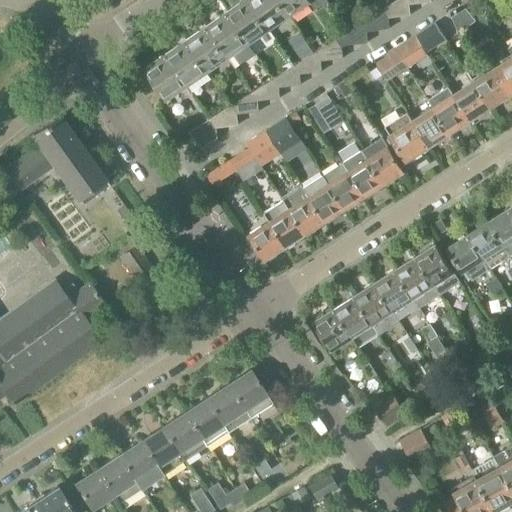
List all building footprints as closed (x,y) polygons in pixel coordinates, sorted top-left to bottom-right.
[(270,30),(255,8),(249,0),(247,0),(228,13),(250,44),(270,30)] [(270,30),(291,16),(279,0),(249,0),(255,8),(270,30)] [(279,0),(291,16),(311,2),(310,0),(279,0)] [(411,15),(410,4),(406,0),(397,0),(383,9),(389,18),(411,15)] [(390,28),(389,18),(383,9),(337,39),(342,46),(368,43),(367,32),(390,28)] [(459,14),(467,28),(475,21),(466,10),(459,14)] [(229,58),(250,44),(228,13),(208,27),(229,58)] [(458,32),(467,28),(459,14),(453,19),(458,32)] [(209,72),(229,58),(208,27),(187,41),(209,72)] [(428,55),(427,54),(418,40),(416,35),(395,49),(396,52),(407,68),(428,55)] [(418,40),(427,54),(435,47),(426,35),(418,40)] [(343,58),(342,46),(337,39),(316,52),(321,60),(343,58)] [(188,86),(209,72),(187,41),(166,55),(188,86)] [(322,71),(321,60),(316,52),(295,66),(300,74),(322,71)] [(396,52),(377,64),(387,80),(407,68),(396,52)] [(166,101),(188,86),(166,55),(145,70),(166,101)] [(510,95),(511,94),(511,58),(494,70),(510,95)] [(302,84),(300,74),(295,66),(274,79),(279,87),(302,84)] [(490,108),(510,95),(494,70),(474,83),(490,108)] [(281,98),(279,87),(274,79),(253,92),(258,101),(281,98)] [(334,88),(342,99),(354,92),(347,80),(334,88)] [(470,121),(490,108),(474,83),(454,95),(470,121)] [(259,111),(258,101),(253,92),(232,106),(238,114),(259,111)] [(449,134),(470,121),(454,95),(433,109),(449,134)] [(329,97),(317,104),(332,128),(344,120),(329,97)] [(239,125),(238,114),(232,106),(210,119),(216,128),(239,125)] [(429,147),(449,134),(433,109),(413,122),(429,147)] [(297,112),(288,117),(293,126),(302,120),(297,112)] [(288,117),(267,130),(270,135),(281,153),(302,141),(293,126),(288,117)] [(218,138),(216,128),(210,119),(191,131),(202,148),(218,138)] [(85,203),(99,193),(110,186),(67,125),(63,127),(54,120),(38,131),(42,143),(0,172),(0,187),(7,198),(54,166),(78,199),(80,197),(85,203)] [(407,161),(429,147),(413,122),(391,136),(407,161)] [(248,142),(251,147),(255,154),(262,165),(281,153),(270,135),(267,130),(248,142)] [(384,184),(404,172),(388,147),(368,159),(384,184)] [(363,150),(343,163),(349,172),(362,193),(364,197),(384,184),(368,159),(363,150)] [(230,160),(237,170),(250,162),(244,152),(230,160)] [(214,185),(237,170),(230,160),(207,175),(214,185)] [(364,197),(362,193),(349,172),(329,185),(334,193),(345,210),(364,197)] [(282,198),(284,201),(305,235),(325,222),(309,197),(302,185),(282,198)] [(345,210),(334,193),(329,185),(309,197),(325,222),(345,210)] [(286,247),(305,235),(284,201),(277,205),(282,214),(270,222),(286,247)] [(511,256),(511,254),(511,212),(510,209),(489,222),(511,256)] [(265,260),(286,247),(270,222),(249,235),(265,260)] [(491,268),(511,256),(489,222),(468,235),(483,259),(484,258),(491,268)] [(482,259),(483,259),(468,235),(448,248),(463,272),(465,270),(470,278),(487,268),(482,259)] [(434,286),(454,273),(437,245),(416,258),(434,286)] [(137,281),(145,275),(152,270),(136,247),(121,257),(137,281)] [(414,299),(434,286),(416,258),(396,271),(414,299)] [(393,312),(414,299),(396,271),(376,284),(393,312)] [(88,283),(77,291),(64,274),(0,320),(0,390),(2,389),(13,405),(101,341),(84,318),(104,304),(88,283)] [(507,296),(502,289),(504,287),(497,277),(487,283),(494,294),(494,293),(499,302),(507,296)] [(117,313),(125,325),(167,295),(158,283),(117,313)] [(399,321),(393,312),(376,284),(355,297),(379,334),(399,321)] [(358,346),(379,334),(355,297),(335,309),(358,346)] [(338,359),(358,346),(335,309),(314,323),(332,351),(333,350),(338,359)] [(459,324),(451,311),(444,316),(452,328),(459,324)] [(438,336),(430,323),(424,328),(432,340),(438,336)] [(418,349),(410,336),(404,341),(412,353),(418,349)] [(398,362),(390,349),(383,354),(392,366),(398,362)] [(377,374),(370,362),(363,366),(371,379),(377,374)] [(266,394),(255,377),(250,369),(228,384),(250,417),(272,403),(266,394)] [(229,431),(250,417),(228,384),(206,398),(229,431)] [(380,416),(399,403),(393,393),(373,407),(380,416)] [(207,446),(229,431),(206,398),(185,412),(207,446)] [(493,401),(482,407),(493,428),(504,422),(493,401)] [(387,426),(406,412),(399,403),(380,416),(387,426)] [(184,460),(207,446),(185,412),(163,426),(179,451),(184,460)] [(443,418),(436,423),(444,437),(451,433),(443,418)] [(158,465),(179,451),(163,426),(141,440),(158,465)] [(406,451),(428,440),(422,429),(400,441),(406,451)] [(136,479),(158,465),(141,440),(119,454),(136,479)] [(406,451),(412,462),(433,450),(428,440),(406,451)] [(305,461),(304,460),(293,441),(282,448),(288,458),(280,463),(287,474),(296,469),(295,467),(305,461)] [(511,444),(494,455),(511,487),(511,444)] [(470,464),(465,453),(456,458),(462,468),(470,464)] [(114,494),(136,479),(119,454),(97,469),(114,494)] [(508,505),(511,502),(511,487),(494,455),(471,468),(475,475),(477,479),(496,511),(497,511),(500,511),(509,507),(508,505)] [(287,474),(280,463),(270,469),(263,457),(253,463),(266,483),(275,477),(277,480),(287,474)] [(91,508),(114,494),(97,469),(75,483),(91,508)] [(330,475),(309,486),(316,498),(337,487),(330,475)] [(495,511),(496,511),(477,479),(475,475),(451,489),(456,496),(444,503),(448,511),(495,511)] [(239,495),(249,489),(244,482),(234,488),(239,495)] [(239,495),(234,488),(226,494),(218,483),(207,489),(219,507),(239,495)] [(74,511),(73,510),(58,487),(36,501),(43,511),(74,511)] [(291,494),(295,500),(297,503),(308,496),(303,487),(291,494)] [(211,511),(215,510),(200,488),(189,495),(198,508),(191,511),(211,511)] [(285,505),(295,500),(291,494),(282,499),(268,506),(271,511),(278,511),(287,508),(285,505)] [(43,511),(36,501),(18,511),(43,511)]
